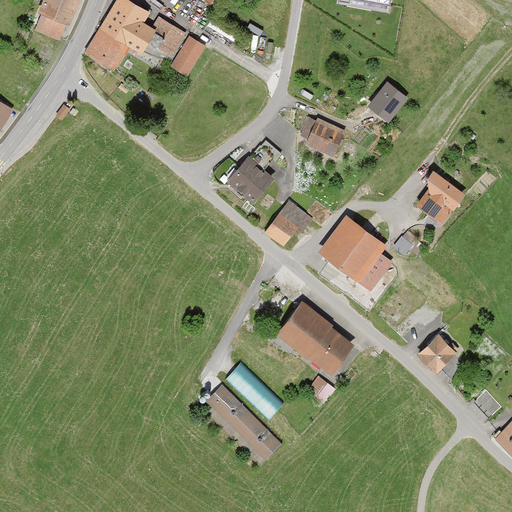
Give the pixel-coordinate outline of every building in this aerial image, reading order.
[(81,0),(45,0),(40,15),(43,16),(36,32),(60,42),(67,26),(70,27),(81,0)] [(115,73),(130,48),(144,56),(151,45),(172,58),(186,34),(159,18),(153,28),(146,23),(152,14),(128,0),(118,0),(85,54),(115,73)] [(213,16),(209,22),(227,34),(230,28),(213,16)] [(188,78),(207,47),(190,38),(172,68),(188,78)] [(408,99),(389,84),(369,109),(389,124),(408,99)] [(160,94),(152,90),(149,95),(157,99),(160,94)] [(0,133),(14,110),(0,101),(0,133)] [(71,111),(65,106),(56,117),(63,122),(71,111)] [(346,132),(318,121),(307,148),(334,160),(346,132)] [(264,171),(273,160),(276,163),(282,156),(266,143),(251,160),(264,171)] [(251,160),(249,159),(228,184),(254,206),(276,181),(264,171),(251,160)] [(429,181),(430,190),(418,208),(443,225),(453,211),(455,212),(467,195),(435,172),(429,181)] [(312,220),(289,203),(265,234),(288,251),(312,220)] [(371,292),(393,263),(382,254),(388,247),(348,217),(320,254),(371,292)] [(410,244),(402,238),(395,248),(402,254),(410,244)] [(335,326),(302,303),(277,336),(332,376),(355,345),(333,329),(335,326)] [(418,356),(438,375),(458,353),(439,335),(418,356)] [(283,401),(240,360),(225,376),(268,417),(283,401)] [(308,388),(326,401),(337,385),(319,373),(308,388)] [(282,444),(223,386),(206,403),(213,409),(207,414),(260,466),(282,444)] [(474,402),(490,418),(501,407),(485,391),(474,402)] [(511,421),(496,439),(511,453),(511,421)]
